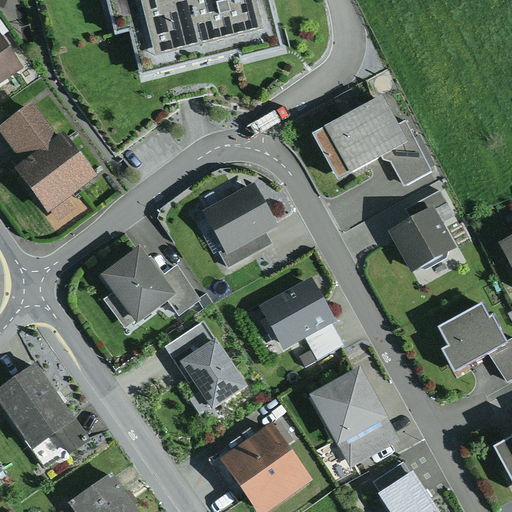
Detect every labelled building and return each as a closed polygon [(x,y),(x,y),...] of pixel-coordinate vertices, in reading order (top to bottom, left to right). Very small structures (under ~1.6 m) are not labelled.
[(271,0),(110,0),(118,28),(132,25),(144,69),(239,45),(242,56),(283,45),(271,0)] [(0,26),(5,33),(9,31),(0,18),(0,26)] [(0,81),(26,65),(5,33),(0,26),(0,81)] [(321,130),(314,133),(337,178),(382,155),(384,159),(392,161),(404,184),(431,170),(406,120),(399,124),(383,94),(343,115),(325,123),(327,126),(321,130)] [(33,99),(0,122),(0,127),(24,160),(16,166),(50,211),(52,209),(58,218),(74,206),(66,196),(98,173),(65,128),(59,133),(33,99)] [(325,123),(343,115),(336,102),(313,114),(321,130),(327,126),(325,123)] [(254,181),(204,210),(228,251),(266,230),(278,223),(254,181)] [(406,208),(412,219),(436,206),(444,222),(455,216),(441,190),(406,208)] [(412,219),(391,230),(412,270),(457,246),(444,222),(436,206),(412,219)] [(273,243),(266,230),(228,251),(221,255),(228,267),(273,243)] [(511,233),(500,239),(511,264),(511,233)] [(139,249),(97,279),(134,330),(173,302),(182,315),(200,302),(178,272),(163,283),(139,249)] [(312,277),(260,305),(283,347),(304,336),(332,321),(335,319),(312,277)] [(482,301),(438,325),(448,342),(441,346),(455,371),(490,351),(507,383),(511,379),(511,336),(508,339),(492,311),(489,313),(482,301)] [(203,318),(164,344),(188,380),(194,377),(202,389),(213,405),(247,383),(203,318)] [(345,344),(332,321),(304,336),(317,360),(345,344)] [(36,360),(0,384),(0,398),(47,467),(90,438),(36,360)] [(361,364),(310,392),(351,466),(402,438),(361,364)] [(213,405),(202,389),(190,397),(207,423),(219,414),(213,405)] [(273,421),(221,457),(250,495),(261,511),(267,511),(314,480),(292,448),(273,421)] [(511,432),(493,443),(511,478),(511,432)] [(379,491),(410,471),(403,462),(373,482),(379,491)] [(410,471),(379,491),(392,511),(442,511),(413,469),(410,471)] [(112,471),(70,500),(77,511),(140,511),(127,493),(112,471)]
